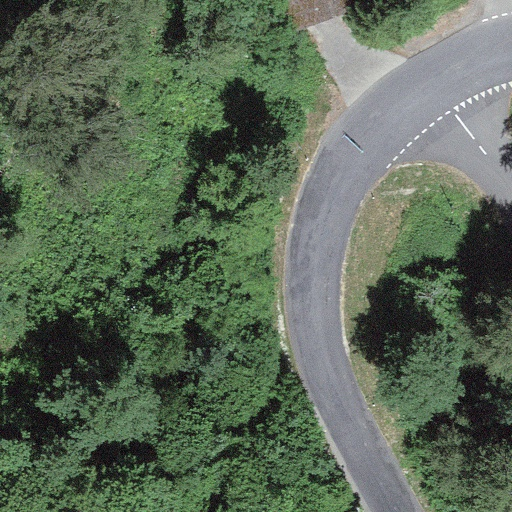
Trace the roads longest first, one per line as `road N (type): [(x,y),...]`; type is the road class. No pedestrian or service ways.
road 1 (tertiary): [(392,511),(342,427),(316,340),(311,272),(323,215),(372,130),(490,58),(511,54)]
road 2 (track): [(511,194),(449,81)]
